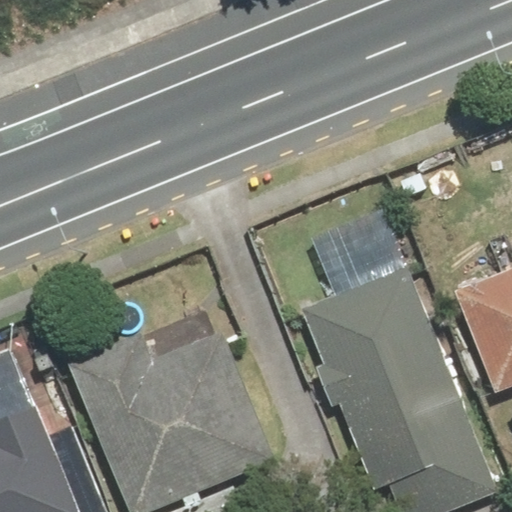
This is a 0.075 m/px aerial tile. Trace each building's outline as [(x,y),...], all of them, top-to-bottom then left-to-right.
[(416,268),(314,305),(390,511),(436,511),(498,489),(416,268)] [(511,269),(432,299),(469,399),(511,383),(511,269)] [(81,359),(142,511),(149,511),(289,457),(239,328),(163,358),(152,331),(81,359)] [(0,417),(0,511),(92,511),(48,399),(0,417)] [(256,511),(247,487),(176,511),(256,511)]
